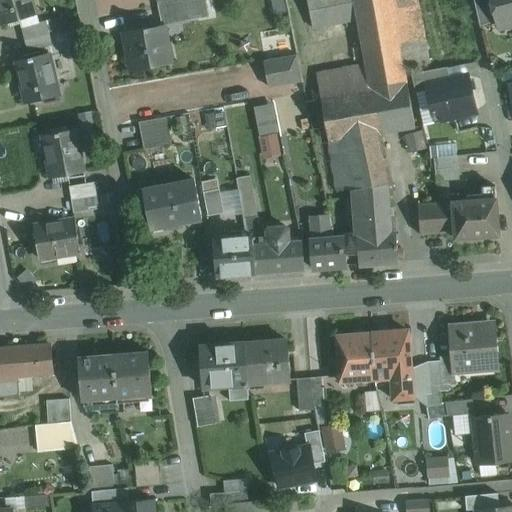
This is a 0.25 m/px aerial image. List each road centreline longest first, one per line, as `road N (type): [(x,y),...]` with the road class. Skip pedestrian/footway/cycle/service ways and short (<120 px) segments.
road 1 (tertiary): [(508,277),(166,310)]
road 2 (residential): [(84,0),(147,312)]
road 3 (residential): [(205,511),(166,310)]
road 4 (tertiary): [(147,312),(9,325)]
